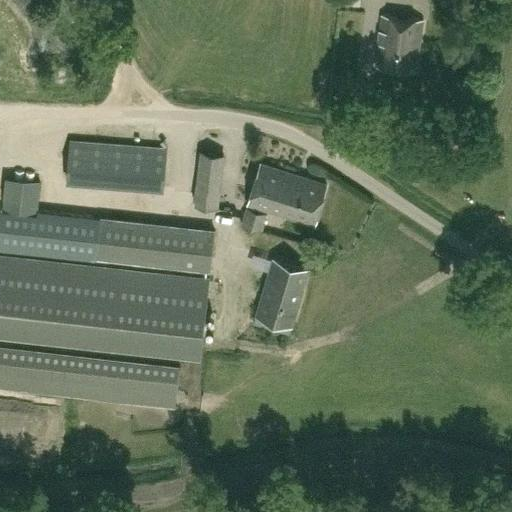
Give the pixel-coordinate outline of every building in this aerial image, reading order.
[(381,15),(375,67),(417,72),(423,19),(381,15)] [(200,152),(194,205),(217,207),(223,154),(200,152)] [(167,190),(169,166),(74,161),(72,184),(167,190)] [(326,184),(261,164),(248,204),(314,224),(326,184)] [(6,175),(0,225),(0,245),(33,249),(42,180),(6,175)] [(242,225),(261,230),(266,215),(246,209),(242,225)] [(60,218),(58,237),(57,250),(209,267),(213,230),(61,213),(60,218)] [(255,314),(291,325),(307,269),(271,259),(255,314)] [(0,265),(0,268),(0,328),(201,353),(208,289),(0,265)] [(187,374),(0,352),(0,393),(183,414),(187,374)]
